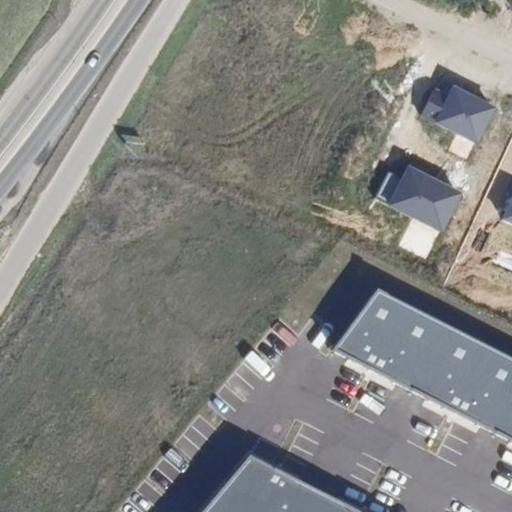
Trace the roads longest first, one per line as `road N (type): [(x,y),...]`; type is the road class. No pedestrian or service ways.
road 1 (residential): [(0,288),(176,0),(386,0),(511,63)]
road 2 (primary): [(0,184),(135,0)]
road 3 (primary): [(102,0),(0,138)]
